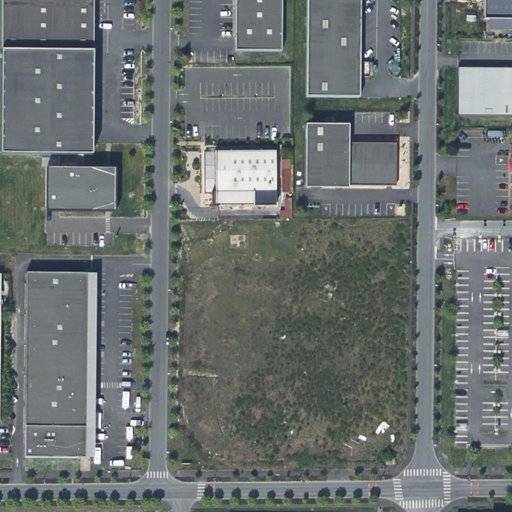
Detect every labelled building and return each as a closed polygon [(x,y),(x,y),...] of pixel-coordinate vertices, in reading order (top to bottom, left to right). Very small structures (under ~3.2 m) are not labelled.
[(0,0),(0,154),(77,155),(77,168),(47,168),(46,205),(106,206),(106,168),(84,168),(84,155),(91,155),(92,0),(0,0)] [(282,0),(235,0),(235,53),(281,54),(282,0)] [(306,0),(305,100),(359,100),(360,0),(306,0)] [(511,0),(484,0),(484,20),(490,20),(511,20),(511,0)] [(511,20),(490,20),(490,33),(511,33),(511,20)] [(511,69),(458,69),(458,116),(511,116),(511,69)] [(336,128),(305,127),(304,191),(335,191),(335,189),(395,190),(396,147),(348,146),(348,142),(336,142),(336,128)] [(349,128),(336,128),(336,142),(348,142),(349,128)] [(275,151),(214,151),(214,171),(214,192),(217,192),(217,206),(253,206),(253,191),(275,191),(275,151)] [(290,159),(281,159),(282,169),(290,168),(290,159)] [(106,206),(46,205),(46,211),(115,212),(116,168),(106,168),(106,206)] [(291,218),(292,197),(282,197),(282,218),(291,218)] [(92,278),(30,277),(30,304),(28,462),(90,463),(92,304),(92,278)]
